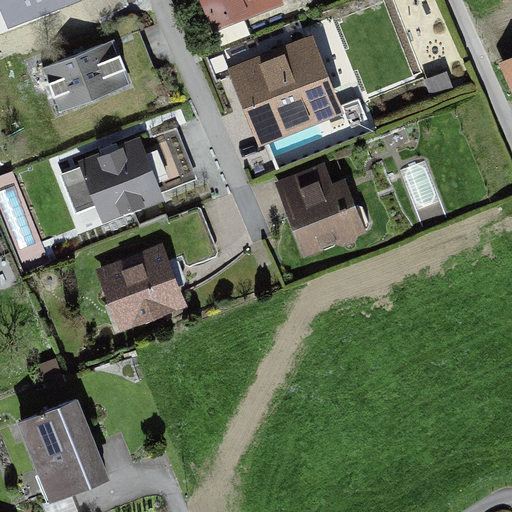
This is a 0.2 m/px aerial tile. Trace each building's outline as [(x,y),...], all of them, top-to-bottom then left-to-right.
[(74,0),(0,0),(0,9),(7,27),(74,0)] [(203,0),(214,26),(278,1),(277,0),(203,0)] [(251,35),(244,18),(212,31),(219,47),(251,35)] [(43,67),(60,110),(131,82),(114,39),(43,67)] [(308,42),(237,71),(263,136),(334,108),(308,42)] [(511,57),(503,62),(511,81),(511,57)] [(95,195),(104,217),(160,195),(138,141),(83,163),(84,166),(63,174),(74,203),(95,195)] [(352,236),(356,229),(348,209),(354,207),(344,183),(323,191),(315,169),(285,181),(297,213),(291,215),(305,253),(323,246),(321,241),(333,236),(341,240),(352,236)] [(177,303),(179,296),(160,248),(101,272),(123,325),(177,303)] [(48,492),(105,470),(76,397),(20,419),(48,492)]
